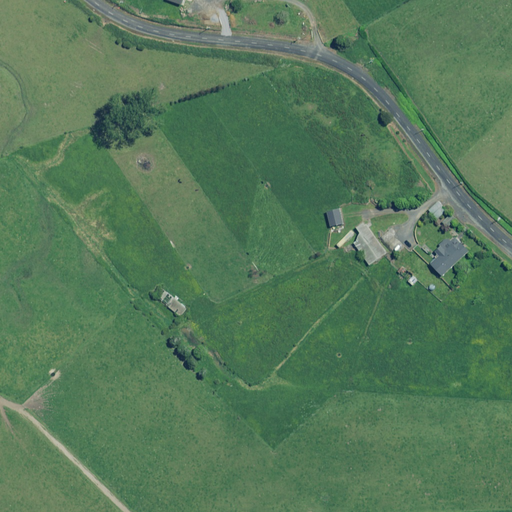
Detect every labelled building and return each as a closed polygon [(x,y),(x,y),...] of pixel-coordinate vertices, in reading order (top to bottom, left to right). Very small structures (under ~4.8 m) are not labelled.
[(446,212),(439,201),(432,206),(439,217),(446,212)] [(342,224),(339,210),(328,212),(331,227),(342,224)] [(454,221),(450,215),(443,220),(447,226),(454,221)] [(386,254),(365,223),(357,228),(361,235),(357,238),(359,240),(354,244),(369,265),(386,254)] [(392,228),(381,239),(397,254),(404,247),(393,236),(396,233),(392,228)] [(431,255),(435,259),(430,264),(443,277),(469,251),(455,237),(450,241),(448,239),(435,251),(431,255)] [(397,271),(408,281),(413,286),(417,281),(413,276),(402,266),(397,271)] [(186,309),(165,292),(159,299),(180,317),(186,309)]
